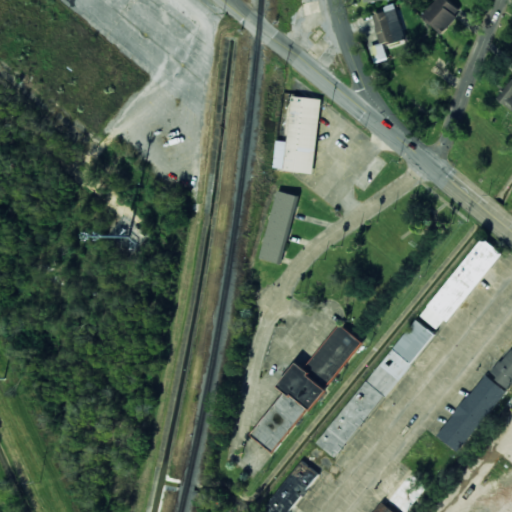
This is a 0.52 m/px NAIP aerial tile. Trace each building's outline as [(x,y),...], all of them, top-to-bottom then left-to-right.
[(436,0),(422,16),(442,34),(462,12),(449,0),(436,0)] [(406,40),(396,3),(385,7),(386,11),(373,15),(382,44),(375,46),(377,54),(384,51),(383,47),(406,40)] [(511,78),(497,99),(511,109),(511,78)] [(322,99),(293,96),(289,141),(277,140),(274,169),(315,173),(322,99)] [(299,195),(277,191),(262,259),(284,264),(299,195)] [(503,253),(484,238),(422,316),(441,331),(503,253)] [(436,334),(417,319),(319,444),(338,459),(436,334)] [(364,341),(341,324),(307,368),(299,362),(280,387),(286,392),(252,436),(277,455),(364,341)] [(510,389),(511,386),(511,349),(511,348),(491,375),(510,389)] [(460,453),(507,391),(486,375),(439,437),(460,453)] [(290,511),(320,473),(302,460),(267,509),(271,511),(290,511)] [(386,499),(401,511),(406,511),(428,486),(409,471),(386,499)] [(511,511),(503,511),(511,500),(511,511)] [(375,511),(395,511),(384,502),(375,511)]
